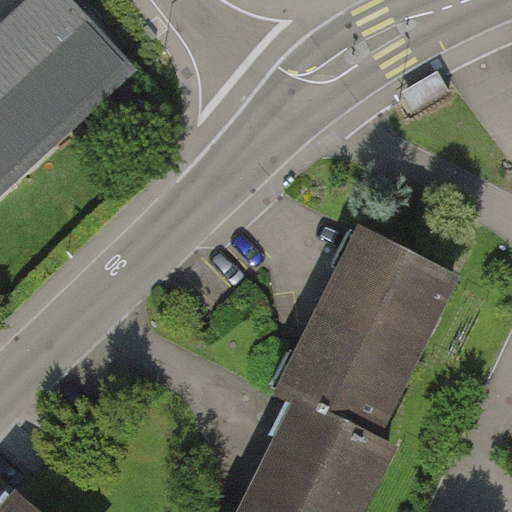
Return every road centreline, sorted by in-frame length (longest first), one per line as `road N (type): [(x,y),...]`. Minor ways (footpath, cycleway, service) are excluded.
road 1 (residential): [(0,400),(302,102)]
road 2 (residential): [(302,102),(386,40),(476,0)]
road 3 (residential): [(212,0),(302,102)]
